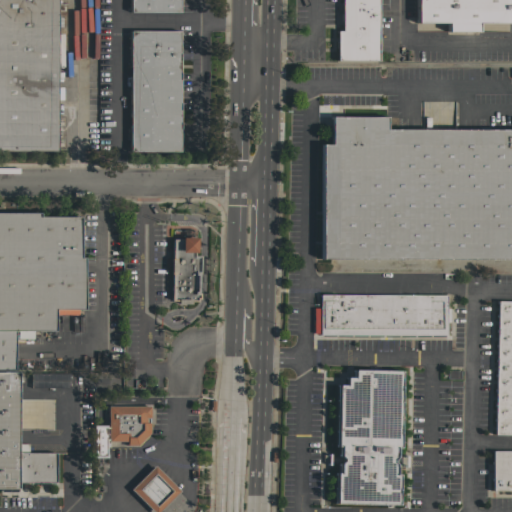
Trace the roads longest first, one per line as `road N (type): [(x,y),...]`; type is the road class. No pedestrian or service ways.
road 1 (primary): [(238,41),(231,308)]
road 2 (residential): [(261,183),(0,182)]
road 3 (primary): [(252,511),(259,267)]
road 4 (primary): [(261,183),(266,42)]
